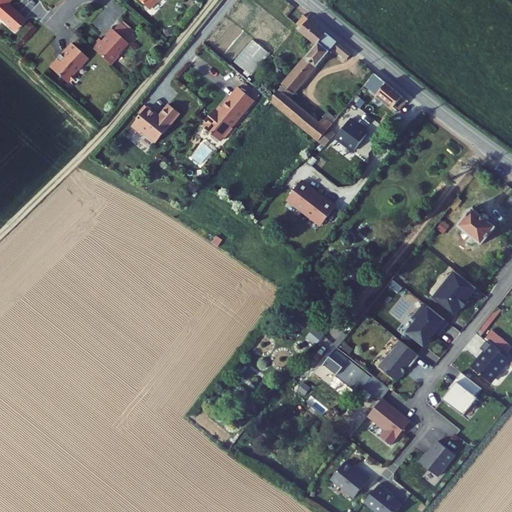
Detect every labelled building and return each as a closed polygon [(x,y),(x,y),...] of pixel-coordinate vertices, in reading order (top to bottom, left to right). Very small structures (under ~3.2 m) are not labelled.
[(12,0),(0,0),(0,17),(16,32),(27,20),(15,10),(13,12),(9,9),(9,4),(12,0)] [(159,0),(136,0),(149,11),(159,0)] [(313,43),(267,98),(317,141),(329,127),(333,123),(326,116),(322,120),(290,94),(329,47),(344,60),(350,52),(300,11),(294,17),(297,20),(291,25),(313,43)] [(100,39),(92,48),(111,66),(119,57),(119,55),(129,44),(111,28),(105,35),(107,36),(102,41),(100,39)] [(234,60),(250,75),(269,54),(253,39),(234,60)] [(88,58),(73,44),(62,56),(61,55),(57,59),(58,60),(51,68),(67,82),(69,80),(70,81),(75,76),(73,75),(88,58)] [(406,98),(375,73),(370,79),(364,85),(395,110),(406,98)] [(229,99),(238,88),(236,85),(226,97),(229,99)] [(230,126),(252,99),(238,88),(229,99),(226,97),(214,111),(212,109),(202,120),(205,123),(202,126),(211,134),(216,132),(222,136),(223,137),(231,127),(230,126)] [(154,112),(148,107),(132,126),(141,134),(143,132),(156,143),(180,114),(169,104),(158,117),(154,115),(154,112)] [(342,137),(329,127),(317,141),(330,152),(342,137)] [(218,140),(222,136),(216,132),(211,134),(218,140)] [(303,178),(286,199),(320,227),(337,206),(303,178)] [(477,243),(480,246),(495,228),(472,209),(457,227),(459,229),(477,243)] [(477,243),(459,229),(458,233),(462,237),(462,239),(467,243),(469,241),(472,244),(477,243)] [(413,261),(423,269),(446,240),(435,232),(413,261)] [(508,249),(502,244),(492,257),(498,262),(508,249)] [(436,272),(448,282),(467,257),(455,248),(436,272)] [(358,378),(386,400),(488,274),(477,265),(390,373),(383,382),(341,349),(335,356),(347,366),(338,377),(351,387),(358,378)] [(372,346),(390,360),(418,325),(400,311),(372,346)] [(306,337),(315,345),(324,334),(316,327),(306,337)] [(506,354),(511,346),(511,344),(492,329),(485,337),(506,354)] [(350,338),(346,335),(341,340),(345,343),(350,338)] [(360,346),(350,338),(345,343),(341,349),(383,382),(390,373),(359,347),(360,346)] [(470,365),(491,383),(510,360),(489,342),(470,365)] [(326,367),(338,377),(347,366),(335,356),(326,367)] [(442,398),(462,414),(482,388),(462,373),(442,398)] [(392,445),(411,418),(381,397),(368,417),(384,429),(379,436),(392,445)] [(438,477),(457,455),(438,439),(419,461),(438,477)] [(330,482),(356,498),(370,476),(344,460),(330,482)] [(396,511),(403,504),(381,483),(364,501),(375,511),(396,511)]
